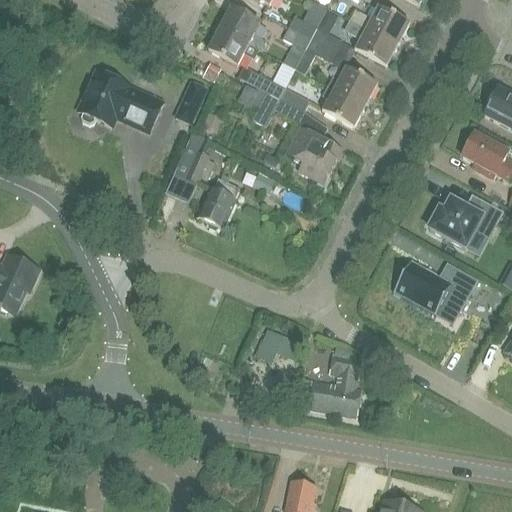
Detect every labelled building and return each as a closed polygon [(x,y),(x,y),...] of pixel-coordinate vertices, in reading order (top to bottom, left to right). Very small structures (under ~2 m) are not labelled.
[(250,0),(269,9),(273,0),(278,0),(284,3),(286,0),(250,0)] [(399,0),(419,10),(424,0),(399,0)] [(366,33),(398,50),(410,27),(378,11),(372,22),(355,13),(349,24),(366,33)] [(219,32),(258,54),(260,55),(265,45),(253,38),(259,27),(230,12),(219,32)] [(293,19),(287,31),(310,43),(311,41),(316,31),(293,19)] [(310,43),(287,31),(281,43),(292,48),(282,67),(294,73),(310,43)] [(316,31),(311,41),(349,62),(355,52),(316,31)] [(258,54),(219,32),(208,55),(237,70),(243,57),(253,63),(258,54)] [(398,50),(366,33),(355,54),(387,71),(398,50)] [(311,41),(310,43),(294,73),(304,78),(314,58),(343,73),(349,62),(311,41)] [(332,80),(326,90),(366,111),(379,83),(349,65),(339,84),(332,80)] [(220,72),(209,66),(203,79),(213,84),(220,72)] [(279,102),(285,91),(243,69),(237,81),(256,92),(257,91),(279,102)] [(96,75),(78,115),(82,117),(80,121),(82,125),(89,129),(94,127),(96,123),(111,130),(117,117),(150,132),(148,135),(149,136),(162,106),(129,91),(130,90),(96,75)] [(192,82),(173,119),(190,127),(209,90),(192,82)] [(511,93),(499,87),(495,91),(492,95),(485,107),(489,109),(484,119),(497,126),(511,133),(511,93)] [(366,111),(326,90),(321,100),(328,104),(322,116),(354,132),(366,111)] [(257,91),(256,92),(242,118),(265,131),(274,114),(297,126),(303,115),(279,102),(257,91)] [(309,104),(285,91),(279,102),(303,115),(309,104)] [(298,175),(324,189),(337,165),(336,164),(343,150),(323,137),(301,127),(285,159),(302,168),(298,175)] [(192,135),(157,213),(163,216),(170,199),(187,207),(196,186),(198,187),(201,179),(207,181),(214,166),(209,164),(210,161),(204,158),(211,143),(192,135)] [(496,177),(507,183),(511,185),(511,165),(504,162),(507,155),(474,138),(462,160),(480,170),(478,175),(493,182),(496,177)] [(262,165),(275,172),(278,164),(266,158),(262,165)] [(283,184),(267,177),(266,180),(258,176),(251,190),(268,198),(270,194),(277,197),(283,184)] [(211,192),(197,221),(207,226),(209,231),(214,233),(218,231),(221,232),(235,203),(234,203),(239,192),(218,182),(213,193),(211,192)] [(434,214),(427,226),(431,228),(428,232),(465,252),(473,236),(487,244),(496,228),(503,215),(472,195),(468,203),(451,194),(444,206),(440,204),(436,210),(434,214)] [(0,313),(1,314),(1,315),(4,317),(4,316),(14,320),(29,287),(32,289),(39,273),(7,258),(0,273),(0,313)] [(411,265),(393,296),(435,319),(444,302),(462,312),(478,284),(447,267),(439,280),(411,265)] [(511,292),(511,281),(503,277),(498,286),(511,294),(511,292)] [(261,351),(304,367),(310,350),(267,334),(261,351)] [(306,411),(356,420),(361,392),(356,391),(361,361),(352,359),(352,355),(335,348),(334,356),(330,376),(337,377),(336,387),(312,383),(306,411)] [(311,511),(316,490),(291,485),(285,511),(311,511)]
